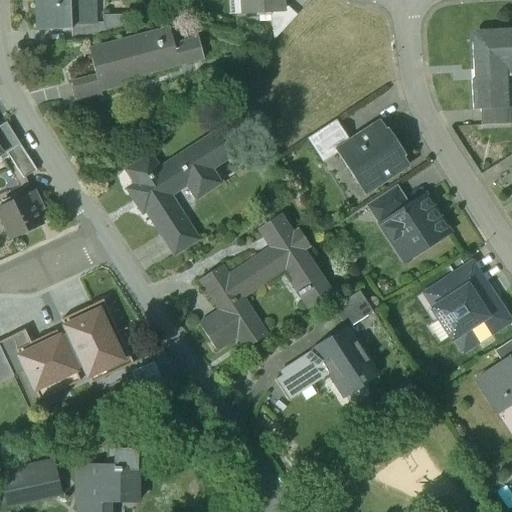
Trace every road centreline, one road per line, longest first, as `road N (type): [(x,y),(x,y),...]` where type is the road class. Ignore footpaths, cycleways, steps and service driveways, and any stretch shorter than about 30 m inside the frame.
road 1 (residential): [(266,511),(270,496),(101,232)]
road 2 (residential): [(511,254),(419,102),(405,0)]
road 3 (residential): [(101,232),(0,75)]
